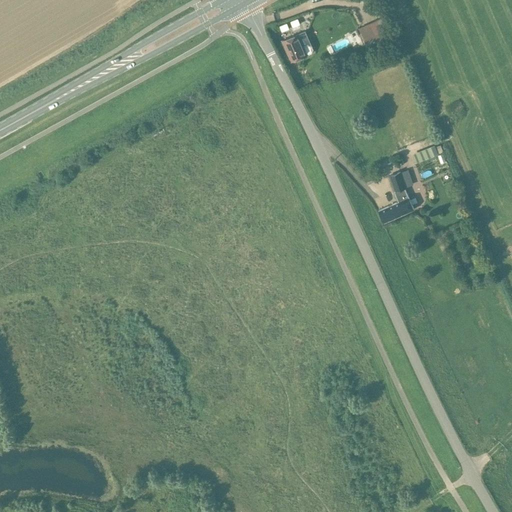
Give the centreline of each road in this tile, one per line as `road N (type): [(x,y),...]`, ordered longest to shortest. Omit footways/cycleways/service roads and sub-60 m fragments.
road 1 (tertiary): [(471,473),(243,0)]
road 2 (primary): [(0,131),(240,0)]
